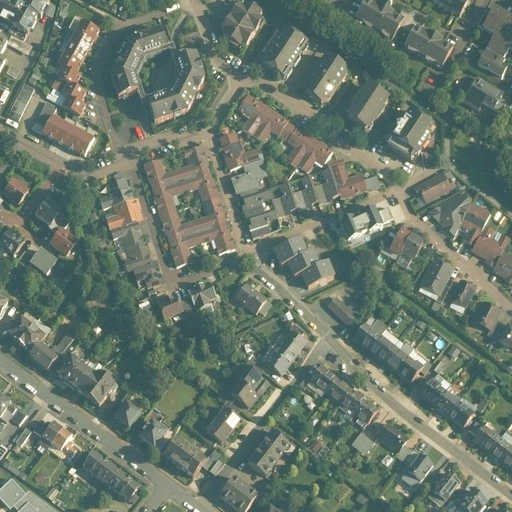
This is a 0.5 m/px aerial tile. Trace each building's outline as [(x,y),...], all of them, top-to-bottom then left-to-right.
[(40,0),(26,0),(23,5),(17,2),(14,8),(1,2),(0,4),(0,19),(2,21),(0,23),(0,26),(9,32),(11,28),(27,37),(28,37),(37,19),(41,21),(49,5),(40,0)] [(468,3),(461,0),(423,0),(459,20),(468,3)] [(393,15),(389,13),(391,9),(390,9),(392,6),(391,2),(388,3),(386,6),(385,6),(383,9),(379,7),(378,8),(366,2),(356,21),(363,24),(365,29),(370,33),(372,30),(380,34),(383,39),(388,42),(389,40),(393,42),(400,29),(404,23),(399,20),(392,17),(393,15)] [(245,4),(242,8),(238,6),(221,31),(225,34),(223,38),(239,49),(242,45),(246,48),(263,22),(259,19),(262,15),(245,4)] [(511,26),(511,21),(494,11),(482,32),(494,38),(511,48),(511,45),(511,26)] [(416,15),(408,17),(402,14),(399,20),(404,23),(400,29),(412,36),(415,30),(420,33),(424,26),(418,23),(416,15)] [(99,33),(82,24),(75,35),(93,45),(99,33)] [(27,37),(11,28),(9,32),(7,36),(23,44),(27,37)] [(420,33),(415,30),(412,36),(405,48),(409,51),(407,54),(412,56),(418,56),(426,61),(425,63),(430,65),(436,66),(442,69),(453,51),(442,45),(442,43),(428,34),(427,36),(420,33)] [(285,31),(280,37),(278,36),(264,57),(266,59),(262,66),(283,80),(307,45),(285,31)] [(157,32),(128,42),(110,77),(118,101),(138,94),(134,82),(129,79),(130,77),(133,78),(143,57),(145,58),(167,51),(163,41),(161,42),(157,32)] [(93,45),(75,35),(70,46),(87,55),(93,45)] [(503,62),(511,48),(494,38),(486,53),(503,62)] [(87,55),(70,46),(64,56),(82,66),(87,55)] [(503,62),(486,53),(477,68),(485,73),(501,82),(507,71),(502,68),(505,63),(503,62)] [(82,66),(64,56),(58,67),(63,70),(63,69),(76,76),(82,66)] [(196,56),(177,63),(181,75),(184,77),(183,79),(182,79),(172,97),(174,98),(172,100),(169,99),(148,106),(151,116),(154,115),(157,125),(187,115),(204,80),(196,56)] [(329,60),(322,62),(305,88),(306,95),(321,105),(328,104),(346,77),(344,70),(329,60)] [(9,67),(5,76),(15,80),(19,72),(9,67)] [(76,76),(63,69),(63,70),(57,80),(58,81),(68,86),(75,89),(81,78),(76,76)] [(501,82),(485,73),(483,78),(498,87),(501,82)] [(75,89),(68,86),(58,81),(53,91),(57,93),(67,99),(68,99),(80,106),(80,105),(86,95),(75,89)] [(502,97),(477,82),(469,95),(466,93),(461,102),(464,104),(464,105),(478,113),(482,106),(493,112),(500,101),(502,97)] [(35,92),(24,86),(21,92),(32,97),(35,92)] [(387,101),(368,89),(347,120),(366,133),(369,132),(373,125),(376,125),(384,112),(383,111),(387,104),(387,101)] [(32,97),(21,92),(19,97),(29,102),(32,97)] [(29,102),(19,97),(16,102),(27,108),(29,102)] [(264,109),(259,106),(260,105),(259,105),(259,106),(247,98),(238,112),(251,120),(243,132),(253,139),(270,113),(265,110),(265,109),(264,109)] [(80,106),(68,99),(67,99),(62,110),(80,119),(85,108),(80,105),(80,106)] [(507,105),(500,101),(493,112),(500,116),(507,105)] [(27,108),(16,102),(13,108),(24,113),(27,108)] [(47,105),(44,110),(54,116),(57,110),(47,105)] [(24,113),(13,108),(11,113),(21,118),(24,113)] [(54,116),(44,110),(41,115),(51,121),(52,119),(54,116)] [(21,118),(11,113),(8,118),(19,124),(21,118)] [(275,116),(270,113),(253,139),(263,145),(272,131),(280,136),(287,125),(288,125),(281,120),(280,119),(280,120),(275,117),(275,116)] [(51,121),(41,115),(38,120),(48,126),(51,121)] [(410,115),(400,129),(396,129),(396,133),(397,134),(387,148),(410,164),(415,156),(417,158),(430,138),(428,137),(433,130),(410,115)] [(52,119),(51,121),(48,126),(45,131),(42,136),(53,142),(63,125),(52,119)] [(48,126),(38,120),(35,126),(45,131),(48,126)] [(458,124),(455,128),(461,133),(464,128),(458,124)] [(73,130),(63,125),(53,142),(64,148),(73,130)] [(287,125),(280,136),(278,138),(283,142),(292,128),(287,125)] [(45,131),(35,126),(32,131),(42,136),(45,131)] [(292,128),(283,142),(288,145),(289,143),(289,142),(296,131),(292,128)] [(84,136),(73,130),(64,148),(74,154),(84,136)] [(304,135),(297,131),(296,131),(289,142),(289,143),(290,143),(288,145),(295,150),(287,162),(297,168),(315,143),(310,139),(309,139),(304,136),(304,135)] [(236,135),(220,141),(223,150),(236,146),(239,145),(236,135)] [(94,142),(84,136),(74,154),(85,159),(94,142)] [(315,143),(297,168),(307,175),(317,161),(325,166),(332,155),(325,150),(326,150),(325,149),(325,150),(320,146),(315,143)] [(256,152),(240,158),(236,146),(223,150),(226,161),(226,162),(227,161),(228,167),(228,168),(230,173),(244,169),(260,164),(256,152)] [(193,168),(178,173),(181,184),(209,175),(207,167),(208,167),(204,153),(194,156),(193,152),(184,154),(186,160),(191,159),(193,168)] [(343,162),(328,167),(330,172),(331,172),(343,168),(345,167),(343,162)] [(178,173),(162,178),(159,169),(161,168),(160,163),(154,164),(156,170),(146,173),(150,185),(151,185),(153,192),(181,184),(178,173)] [(260,164),(244,169),(247,178),(233,183),(237,196),(241,195),(257,189),(255,182),(267,178),(262,163),(260,164)] [(154,164),(144,168),(146,173),(156,170),(154,164)] [(362,177),(347,181),(343,168),(331,172),(341,201),(367,193),(362,177)] [(326,186),(314,190),(319,205),(319,208),(328,205),(327,202),(332,201),(327,186),(335,184),(331,172),(330,172),(322,175),(326,186)] [(209,175),(181,184),(185,195),(201,190),(204,199),(201,200),(203,205),(209,203),(207,198),(217,195),(213,182),(212,182),(209,175)] [(443,177),(426,186),(430,193),(422,197),(426,205),(454,190),(453,189),(451,184),(450,183),(447,184),(443,177)] [(376,178),(364,181),(367,193),(379,190),(376,178)] [(305,193),(293,196),(298,212),(299,215),(307,212),(306,209),(311,208),(306,193),(314,190),(310,179),(302,182),(305,193)] [(456,181),(451,184),(453,189),(459,187),(456,181)] [(125,182),(107,188),(111,199),(100,202),(103,213),(114,209),(133,203),(130,193),(129,193),(125,182)] [(28,194),(14,184),(4,196),(19,207),(28,194)] [(181,184),(153,192),(155,200),(154,200),(159,214),(169,211),(170,215),(176,214),(174,208),(172,209),(169,200),(185,195),(181,184)] [(335,184),(327,186),(332,201),(339,198),(335,184)] [(284,199),(272,203),(275,213),(278,222),(286,219),(285,216),(290,214),(286,200),(293,197),(293,196),(289,186),(280,188),(284,199)] [(426,186),(415,192),(418,199),(422,197),(430,193),(426,186)] [(257,189),(241,195),(243,201),(259,196),(257,189)] [(314,190),(306,193),(311,208),(319,205),(314,190)] [(260,204),(245,209),(247,213),(244,214),(247,222),(249,222),(249,221),(264,216),(265,216),(261,205),(271,202),(268,193),(258,196),(260,204)] [(258,196),(243,201),(245,209),(260,204),(258,196)] [(298,212),(293,197),(286,200),(290,214),(298,212)] [(465,197),(430,216),(438,223),(443,221),(449,224),(445,230),(455,238),(462,224),(471,208),(473,203),(465,197)] [(133,203),(114,209),(118,220),(107,223),(110,233),(111,233),(136,225),(134,220),(139,218),(137,214),(140,213),(136,202),(133,203)] [(61,214),(47,203),(36,218),(50,228),(51,229),(60,216),(61,214)] [(220,205),(210,208),(209,203),(203,205),(205,210),(206,210),(209,219),(194,224),(197,235),(225,226),(223,219),(224,218),(220,205)] [(490,218),(471,208),(462,224),(472,229),(466,241),(476,246),(485,229),(490,218)] [(374,210),(361,216),(362,217),(359,218),(357,217),(356,220),(354,221),(353,219),(340,225),(343,230),(336,233),(341,245),(348,242),(348,243),(361,238),(360,236),(369,232),(369,234),(382,228),(381,226),(377,215),(374,210)] [(388,211),(377,215),(381,226),(392,222),(388,211)] [(266,224),(252,228),(253,233),(250,234),(253,243),(271,237),(267,225),(278,222),(275,213),(265,216),(264,216),(266,224)] [(178,229),(175,220),(177,219),(176,214),(170,215),(172,220),(162,223),(166,237),(167,237),(169,244),(197,235),(194,224),(178,229)] [(60,216),(51,229),(50,228),(49,230),(54,234),(55,232),(64,221),(65,220),(60,216)] [(264,216),(249,221),(249,222),(252,228),(266,224),(264,216)] [(64,221),(55,232),(60,236),(62,234),(69,225),(64,221)] [(136,225),(111,233),(114,242),(121,239),(125,252),(127,252),(126,252),(143,246),(139,234),(140,234),(137,225),(136,225)] [(225,226),(197,235),(201,246),(216,241),(219,250),(217,251),(219,257),(235,252),(229,233),(228,234),(225,226)] [(498,246),(489,241),(493,233),(485,229),(476,246),(472,254),(488,262),(486,266),(489,268),(495,258),(500,260),(503,254),(510,242),(502,238),(498,246)] [(395,242),(390,253),(400,258),(411,238),(401,233),(395,242)] [(62,234),(60,236),(52,247),(67,258),(76,245),(62,234)] [(23,246),(9,235),(3,243),(0,246),(0,248),(14,258),(23,246)] [(197,235),(169,244),(172,251),(171,252),(175,265),(185,262),(186,267),(192,265),(190,260),(188,260),(185,251),(201,246),(197,235)] [(411,238),(400,258),(396,266),(397,266),(406,271),(412,261),(414,262),(416,258),(423,245),(411,238)] [(395,242),(388,239),(382,249),(390,253),(395,242)] [(300,242),(274,253),(281,268),(288,265),(306,257),(300,242)] [(143,246),(126,252),(127,252),(130,264),(125,266),(128,274),(133,273),(133,272),(151,267),(150,267),(148,259),(149,259),(145,245),(143,246)] [(56,265),(40,253),(35,261),(31,266),(47,278),(56,265)] [(31,266),(35,261),(25,254),(18,264),(28,271),(31,266)] [(306,257),(288,265),(295,279),(302,276),(318,269),(318,268),(312,254),(306,257)] [(511,258),(503,254),(500,260),(499,263),(504,266),(499,276),(507,280),(505,284),(511,287),(511,258)] [(414,262),(412,261),(406,271),(414,275),(421,261),(416,258),(414,262)] [(185,262),(175,265),(176,270),(186,267),(185,262)] [(452,272),(435,262),(421,289),(438,298),(439,298),(444,288),(452,272)] [(499,263),(493,273),(499,276),(504,266),(499,263)] [(318,269),(302,276),(308,291),(334,280),(327,264),(318,268),(318,269)] [(156,265),(150,267),(151,267),(133,272),(133,273),(137,284),(145,282),(148,291),(163,286),(156,265)] [(222,283),(217,285),(221,296),(227,294),(222,283)] [(458,289),(451,303),(465,310),(475,292),(461,284),(458,289)] [(203,287),(194,291),(194,292),(188,294),(191,303),(196,315),(197,315),(197,314),(203,312),(205,317),(208,318),(213,316),(214,313),(212,308),(210,303),(216,301),(210,285),(203,288),(203,287)] [(449,291),(445,300),(451,303),(458,289),(452,286),(449,291)] [(246,288),(236,301),(256,317),(259,314),(267,303),(246,288)] [(365,288),(347,311),(350,314),(355,318),(356,319),(374,295),(365,288)] [(449,291),(444,288),(439,298),(438,298),(435,304),(441,307),(445,300),(449,291)] [(176,299),(166,303),(166,301),(157,305),(164,323),(179,317),(183,315),(178,304),(176,299)] [(347,311),(335,300),(328,308),(342,322),(350,314),(347,311)] [(185,305),(184,301),(178,304),(183,315),(179,317),(181,322),(186,320),(191,318),(185,305)] [(185,305),(191,318),(186,320),(188,326),(195,323),(198,316),(197,315),(196,315),(191,303),(185,305)] [(267,303),(259,314),(264,318),(272,307),(267,303)] [(148,304),(138,308),(141,314),(150,310),(148,304)] [(500,314),(485,306),(476,323),(482,326),(483,330),(490,333),(490,334),(496,323),(500,314)] [(350,314),(342,322),(347,326),(355,318),(350,314)] [(356,319),(355,318),(347,326),(353,332),(361,324),(356,319)] [(33,330),(21,321),(9,336),(15,341),(14,343),(19,347),(33,330)] [(496,323),(490,334),(490,333),(487,338),(494,342),(501,327),(502,326),(496,323)] [(376,324),(370,332),(364,327),(361,332),(359,330),(357,333),(359,334),(354,342),(369,354),(380,339),(381,340),(385,333),(387,332),(376,324)] [(304,335),(294,327),(289,333),(291,335),(292,335),(300,341),(304,335)] [(501,327),(497,336),(494,342),(493,344),(498,347),(507,330),(501,327)] [(511,330),(508,328),(507,330),(498,347),(502,349),(502,351),(509,354),(510,352),(511,353),(511,330)] [(45,339),(33,330),(19,347),(24,352),(24,351),(31,357),(39,347),(45,339)] [(76,339),(70,334),(67,338),(72,343),(76,339)] [(300,341),(292,335),(291,335),(286,343),(281,339),(275,347),(293,362),(306,345),(300,341)] [(57,350),(63,355),(72,343),(67,338),(57,350)] [(381,340),(380,339),(369,354),(384,365),(395,350),(381,340)] [(399,354),(395,350),(384,365),(396,374),(407,360),(414,352),(406,346),(399,354)] [(49,355),(39,347),(31,357),(30,359),(47,374),(63,355),(57,350),(55,348),(49,355)] [(275,347),(274,347),(268,355),(274,359),(267,368),(281,378),(293,362),(275,347)] [(452,348),(447,354),(453,359),(459,353),(452,348)] [(72,356),(63,369),(60,367),(57,371),(60,373),(57,377),(64,382),(63,384),(69,388),(83,369),(77,364),(79,361),(72,356)] [(262,365),(254,359),(249,364),(258,371),(262,365)] [(407,360),(396,374),(411,385),(423,369),(417,364),(415,366),(407,360)] [(249,364),(245,369),(246,369),(254,376),(258,371),(249,364)] [(90,374),(83,369),(69,388),(74,392),(75,391),(82,396),(83,396),(98,376),(92,371),(90,374)] [(254,376),(246,369),(236,382),(240,385),(258,398),(259,399),(268,387),(254,376)] [(337,382),(321,370),(310,383),(310,384),(326,396),(337,382)] [(118,390),(98,375),(98,376),(83,396),(82,396),(99,409),(106,400),(109,402),(118,390)] [(306,380),(299,388),(304,392),(310,384),(310,383),(306,380)] [(351,393),(337,382),(326,396),(340,407),(341,407),(351,393)] [(441,388),(433,382),(420,398),(436,409),(446,395),(439,390),(441,388)] [(258,398),(240,385),(231,395),(230,397),(235,401),(248,411),(258,398)] [(456,396),(450,391),(446,395),(436,409),(448,419),(459,405),(461,403),(455,398),(456,396)] [(231,395),(228,393),(222,399),(230,405),(232,406),(235,401),(230,397),(231,395)] [(351,393),(341,407),(340,407),(339,409),(347,415),(348,413),(355,418),(366,404),(351,393)] [(128,395),(121,404),(125,408),(129,403),(133,398),(128,395)] [(11,406),(2,399),(0,401),(0,419),(0,420),(4,415),(7,417),(8,415),(12,418),(17,411),(17,410),(11,406)] [(483,402),(476,411),(481,415),(488,405),(483,402)] [(135,408),(129,403),(125,408),(115,421),(122,426),(121,427),(127,432),(128,431),(129,432),(140,416),(133,411),(135,408)] [(378,414),(366,404),(355,418),(367,428),(378,414)] [(232,406),(230,405),(226,411),(236,419),(241,413),(232,406)] [(474,417),(459,405),(448,419),(463,430),(474,417)] [(27,417),(17,411),(12,418),(10,421),(19,428),(27,417)] [(236,419),(226,411),(216,423),(231,434),(240,422),(236,419)] [(157,428),(152,424),(148,429),(146,427),(139,437),(141,439),(140,440),(154,451),(171,429),(161,422),(157,428)] [(231,434),(216,423),(207,436),(217,444),(221,447),(231,434)] [(53,426),(48,433),(38,425),(33,433),(43,440),(52,447),(63,433),(53,426)] [(408,442),(389,426),(378,441),(398,456),(408,442)] [(500,442),(484,429),(473,443),(490,456),(500,442)] [(26,431),(16,445),(21,449),(31,435),(26,431)] [(72,439),(63,433),(52,447),(61,454),(62,453),(67,457),(66,459),(70,463),(77,454),(71,450),(73,447),(69,444),(72,439)] [(272,434),(248,466),(265,479),(290,448),(272,434)] [(368,441),(361,435),(352,447),(359,453),(361,450),(368,441)] [(217,444),(207,436),(202,442),(213,450),(217,444)] [(314,441),(308,449),(316,454),(321,446),(314,441)] [(368,441),(361,450),(368,455),(374,446),(368,441)] [(205,463),(177,442),(164,459),(176,468),(176,469),(180,472),(181,471),(193,481),(202,469),(206,463),(205,463)] [(500,442),(490,456),(501,464),(511,451),(500,442)] [(316,456),(322,460),(328,451),(322,446),(316,456)] [(511,451),(501,464),(511,472),(511,451)] [(413,453),(404,465),(410,470),(419,458),(413,453)] [(117,473),(108,466),(108,465),(104,462),(103,462),(94,455),(83,470),(106,487),(117,473)] [(433,468),(420,458),(419,458),(410,470),(407,474),(407,475),(403,480),(410,485),(414,480),(420,485),(433,468)] [(216,466),(208,460),(205,463),(206,463),(202,469),(210,474),(216,466)] [(224,468),(218,464),(216,466),(210,474),(215,479),(224,468)] [(9,465),(6,468),(21,481),(24,478),(9,465)] [(131,483),(127,479),(126,480),(117,473),(106,487),(129,505),(140,491),(131,484),(131,483)] [(447,476),(433,494),(445,504),(459,485),(447,476)] [(435,478),(426,489),(431,493),(440,482),(435,478)] [(234,480),(220,499),(236,511),(248,511),(258,499),(234,480)] [(53,511),(29,494),(26,497),(11,482),(0,492),(0,501),(2,505),(5,502),(13,510),(14,509),(16,511),(53,511)] [(51,502),(57,493),(52,489),(45,498),(51,502)] [(480,511),(487,504),(472,493),(462,507),(459,510),(460,510),(462,511),(480,511)] [(456,502),(449,511),(458,511),(460,510),(459,510),(462,507),(456,502)]
